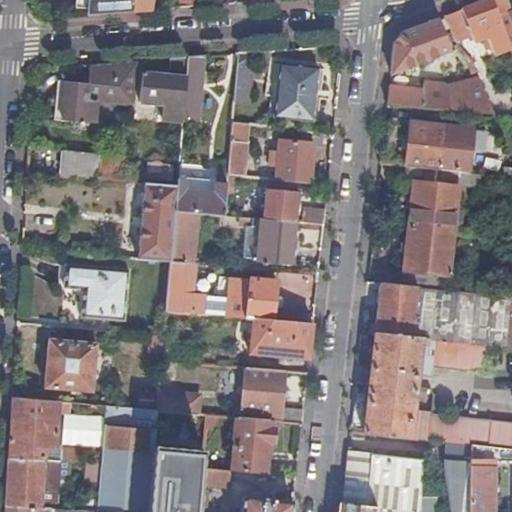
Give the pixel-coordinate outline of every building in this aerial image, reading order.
[(89,0),(88,10),(88,18),(132,14),(132,0),(89,0)] [(150,0),(132,0),(132,14),(150,12),(150,0)] [(178,0),(178,10),(192,9),(192,0),(178,0)] [(491,1),(445,19),(455,44),(470,38),(473,45),(503,33),(498,20),(491,1)] [(393,47),(390,77),(394,77),(449,56),(436,23),(402,36),(393,47)] [(238,56),(235,96),(251,97),(255,55),(238,56)] [(188,60),(183,119),(198,120),(204,59),(188,60)] [(188,60),(170,61),(168,79),(143,77),(140,106),(164,108),(163,123),(182,125),(183,119),(188,60)] [(138,63),(92,67),(91,87),(67,85),(66,101),(57,100),(55,123),(98,128),(100,105),(133,108),(138,63)] [(281,68),(277,107),(315,111),(319,72),(281,68)] [(422,93),(389,90),(387,107),(494,119),(479,82),(447,90),(442,87),(432,86),(422,87),(422,93)] [(410,124),(405,169),(435,172),(468,176),(473,132),(410,124)] [(277,144),(272,183),(310,186),(315,148),(277,144)] [(228,179),(244,180),(247,146),(231,145),(228,179)] [(63,159),(61,179),(127,185),(128,165),(63,159)] [(435,172),(405,169),(403,185),(414,186),(408,230),(453,235),(458,190),(433,188),(435,172)] [(511,171),(502,171),(501,179),(511,180),(511,171)] [(228,186),(177,182),(177,184),(176,189),(174,214),(197,217),(225,219),(228,186)] [(170,189),(144,186),(139,262),(170,264),(174,214),(176,189),(170,189)] [(266,188),(262,222),(296,225),(299,196),(278,194),(278,189),(266,188)] [(318,224),(319,208),(301,207),(300,223),(318,224)] [(186,266),(192,266),(197,217),(174,214),(170,264),(186,266)] [(262,222),(258,222),(254,265),(291,269),(296,225),(262,222)] [(453,235),(408,230),(403,275),(432,278),(448,280),(449,266),(455,267),(456,260),(450,259),(451,254),(453,235)] [(72,249),(72,256),(87,257),(88,250),(72,249)] [(166,315),(181,316),(186,266),(170,264),(166,315)] [(128,274),(66,270),(64,291),(84,293),(82,320),(124,323),(128,274)] [(230,281),(226,320),(253,322),(273,324),(277,285),(230,281)] [(380,287),(375,337),(494,350),(511,351),(511,301),(446,294),(430,293),(380,287)] [(273,324),(253,322),(251,342),(246,342),(245,350),(250,351),(249,358),(308,363),(312,328),(273,324)] [(97,333),(51,330),(46,391),(92,395),(97,333)] [(411,443),(414,413),(418,379),(421,348),(438,351),(436,370),(491,376),(494,350),(375,337),(364,437),(411,443)] [(189,349),(163,347),(163,352),(161,365),(187,367),(189,349)] [(283,375),(245,372),(240,415),(277,418),(276,425),(279,425),(301,427),(302,413),(280,411),(283,375)] [(200,405),(168,402),(158,401),(158,407),(157,414),(199,418),(200,405)] [(102,466),(103,458),(61,454),(57,452),(59,418),(106,422),(107,410),(13,402),(9,461),(60,464),(71,464),(89,465),(102,466)] [(148,511),(157,414),(150,414),(107,410),(106,422),(59,418),(57,452),(61,454),(103,458),(102,466),(101,488),(87,488),(89,465),(71,464),(60,464),(60,469),(44,468),(42,492),(58,493),(57,507),(41,506),(40,511),(148,511)] [(206,419),(205,435),(215,436),(216,419),(206,419)] [(511,428),(432,419),(430,445),(455,448),(471,450),(494,452),(511,454),(511,428)] [(276,425),(238,421),(233,475),(260,477),(265,478),(268,444),(273,444),(274,433),(278,434),(279,425),(276,425)] [(494,466),(494,452),(471,450),(470,493),(470,499),(469,511),(492,511),(493,500),(496,500),(497,493),(493,493),(494,473),(497,473),(497,466),(494,466)] [(419,511),(420,464),(348,455),(341,511),(376,511),(377,511),(384,511),(419,511)] [(6,510),(35,511),(40,511),(41,506),(57,507),(58,493),(42,492),(44,468),(60,469),(60,464),(9,461),(6,510)] [(102,466),(89,465),(87,488),(101,488),(102,466)] [(202,472),(199,511),(208,511),(210,493),(204,493),(205,488),(232,490),(233,475),(219,474),(202,472)] [(291,511),(292,506),(242,500),(240,511),(291,511)]
